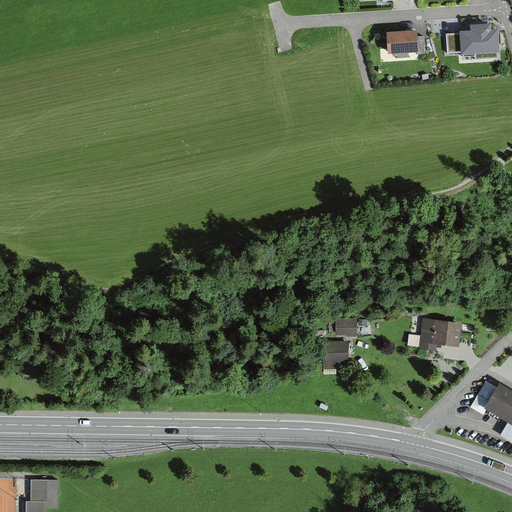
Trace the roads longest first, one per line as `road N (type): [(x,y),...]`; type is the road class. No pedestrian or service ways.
road 1 (primary): [(415,444),(327,430),(0,424)]
road 2 (residential): [(507,9),(280,23)]
road 3 (residential): [(415,444),(511,336)]
